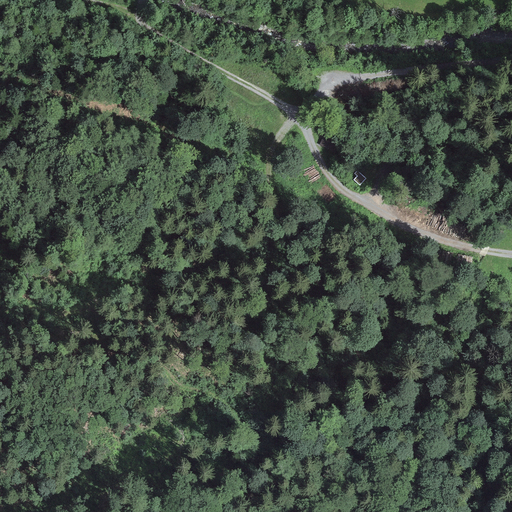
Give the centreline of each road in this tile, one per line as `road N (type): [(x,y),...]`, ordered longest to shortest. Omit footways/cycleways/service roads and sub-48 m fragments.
road 1 (track): [(367,511),(347,462),(354,448),(403,479),(417,479),(423,466),(399,407),(294,244),(283,208),(280,137),(289,105),(335,83),(511,60)]
road 2 (track): [(511,253),(478,251),(346,192),(289,105)]
road 3 (track): [(150,22),(289,105)]
